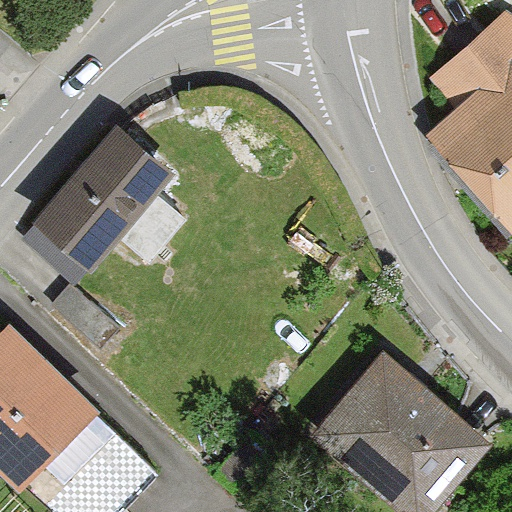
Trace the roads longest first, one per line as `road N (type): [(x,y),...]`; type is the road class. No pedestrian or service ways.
road 1 (tertiary): [(343,0),(386,161),(457,286),(511,344)]
road 2 (tertiary): [(61,115),(131,49),(224,0)]
